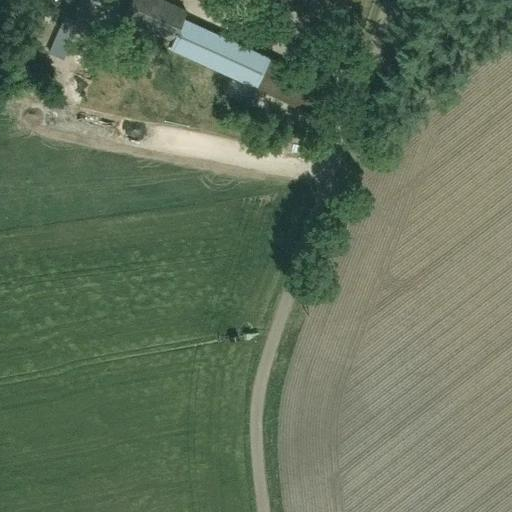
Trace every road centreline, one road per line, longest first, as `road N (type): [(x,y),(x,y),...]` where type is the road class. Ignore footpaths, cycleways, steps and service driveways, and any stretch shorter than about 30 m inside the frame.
road 1 (track): [(396,0),(257,408),(264,511)]
road 2 (track): [(373,65),(216,0)]
